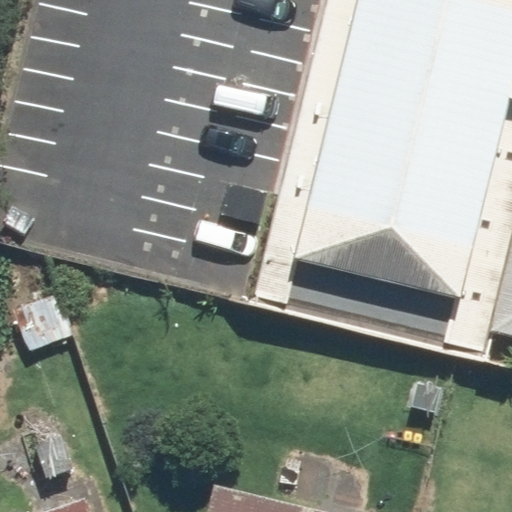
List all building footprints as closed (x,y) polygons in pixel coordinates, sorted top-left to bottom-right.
[(511,0),(336,0),(286,207),(493,251),(511,173),(511,0)] [(511,306),(511,227),(494,302),(511,306)] [(68,290),(23,303),(36,346),(81,333),(68,290)] [(349,511),(223,477),(213,511),(349,511)] [(100,511),(95,495),(39,511),(100,511)]
